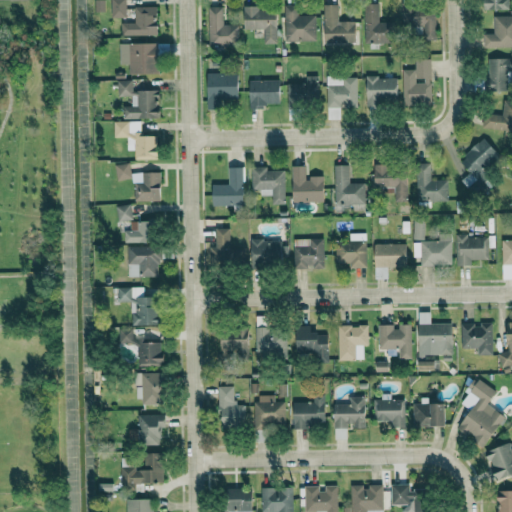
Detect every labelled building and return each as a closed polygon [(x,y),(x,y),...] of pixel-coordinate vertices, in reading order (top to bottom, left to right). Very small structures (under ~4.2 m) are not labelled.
[(111,0),(111,17),(125,17),(125,0),(111,0)] [(482,0),(483,10),(508,10),(507,0),(482,0)] [(379,3),(363,3),(364,43),(388,42),(388,19),(379,19),(379,3)] [(402,26),(422,25),(423,39),(435,38),(434,3),(401,5),(402,26)] [(297,4),(283,4),(284,41),(315,40),(315,14),(297,15),(297,4)] [(355,42),(354,21),(337,21),(337,4),(322,4),(323,43),(355,42)] [(243,29),(263,28),(263,44),(276,43),(276,9),(258,9),(258,5),(243,6),(243,29)] [(156,6),(134,6),(134,22),(120,23),(121,35),(157,35),(156,6)] [(238,24),(223,24),(222,6),(207,6),(208,46),(238,45),(238,24)] [(511,15),(492,16),(493,33),(483,34),(483,47),(511,46),(511,15)] [(157,42),(119,43),(119,64),(128,64),(128,73),(158,73),(157,42)] [(431,105),(431,59),(414,58),(414,69),(402,69),(402,104),(431,105)] [(486,58),(485,91),(507,92),(508,58),(486,58)] [(238,72),(206,73),(207,110),(221,110),(221,99),(238,98),(238,72)] [(287,83),(287,105),(317,105),(317,76),(305,76),(306,83),(287,83)] [(356,76),(326,76),(326,107),(357,107),(356,76)] [(366,105),(397,104),(397,76),(365,77),(366,105)] [(132,90),(132,80),(117,80),(117,96),(131,95),(131,106),(123,106),(123,118),(156,117),(155,89),(132,90)] [(279,80),(248,80),(249,105),(279,105),(279,80)] [(511,130),(511,100),(502,99),(502,114),(482,113),(482,129),(511,130)] [(113,121),(114,137),(126,137),(126,145),(134,145),(134,158),(157,158),(156,135),(140,136),(140,120),(113,121)] [(499,154),(483,137),(458,161),(469,172),(460,180),(467,188),(471,184),(482,195),(494,183),(482,170),(499,154)] [(114,165),(117,180),(131,178),(128,162),(114,165)] [(446,179),(430,180),(430,163),(416,163),(416,201),(447,201),(446,179)] [(363,183),(349,183),(349,165),(333,165),(334,204),(363,203),(363,183)] [(394,201),(405,201),(406,166),(375,165),(374,192),(394,193),(394,201)] [(284,170),(265,171),(265,166),(250,167),(251,190),(259,190),(259,195),(271,195),(271,204),(284,204),(284,170)] [(322,176),(305,176),(305,166),(291,166),(292,202),(323,201),(322,176)] [(243,205),(242,167),(227,167),(228,184),(211,184),(211,205),(243,205)] [(134,182),(134,201),(161,200),(160,172),(141,172),(142,182),(134,182)] [(115,206),(118,222),(132,219),(129,204),(115,206)] [(412,239),(423,239),(424,218),(413,218),(412,239)] [(124,243),(153,242),(153,221),(129,221),(129,231),(123,231),(124,243)] [(229,228),(214,228),(215,248),(209,248),(209,264),(243,264),(242,248),(229,249),(229,228)] [(366,267),(365,233),(348,233),(348,241),(335,241),(335,263),(348,263),(348,268),(366,267)] [(413,257),(420,257),(420,265),(451,265),(450,233),(438,233),(438,240),(412,241),(413,257)] [(470,260),(488,259),(487,235),(455,236),(456,265),(470,265),(470,260)] [(281,238),(250,239),(251,263),(282,262),(281,238)] [(293,268),(323,267),(322,238),(292,239),(293,268)] [(373,244),(374,267),(406,267),(406,243),(373,244)] [(127,276),(159,276),(158,246),(127,247),(127,276)] [(131,325),(155,324),(155,296),(147,296),(147,287),(117,287),(117,302),(131,301),(131,325)] [(499,366),(511,365),(511,322),(506,322),(507,352),(498,352),(499,366)] [(418,323),(417,355),(452,356),(452,324),(418,323)] [(492,354),(492,323),(460,324),(460,348),(477,348),(477,354),(492,354)] [(410,324),(395,324),(377,325),(378,349),(398,349),(398,360),(411,359),(410,324)] [(367,346),(367,325),(337,325),(338,360),(362,360),(362,346),(367,346)] [(286,355),(285,330),(267,331),(267,326),(254,327),(254,356),(286,355)] [(295,326),(295,352),(315,352),(315,363),(328,362),(327,333),(309,333),(309,326),(295,326)] [(248,357),(247,328),(219,328),(220,353),(235,352),(235,357),(248,357)] [(119,343),(133,343),(133,329),(119,329),(119,343)] [(162,342),(137,342),(137,366),(163,365),(162,342)] [(434,361),(418,361),(418,370),(434,370),(434,361)] [(136,405),(163,405),(162,372),(136,373),(136,405)] [(495,391),(474,377),(467,388),(470,390),(460,403),(469,410),(457,428),(484,446),(504,416),(487,404),(495,391)] [(217,386),(217,411),(221,411),(221,426),(243,426),(244,405),(233,405),(233,386),(217,386)] [(254,427),(284,426),(284,402),(274,402),(273,395),(254,396),(254,427)] [(292,426),(324,426),(324,396),(312,396),(312,402),(292,403),(292,426)] [(333,404),(333,428),(351,428),(364,428),(364,397),(349,396),(348,404),(333,404)] [(390,421),(391,427),(403,426),(403,399),(389,399),(389,396),(372,397),(373,421),(390,421)] [(444,403),(412,403),(412,426),(445,425),(444,403)] [(164,414),(138,415),(138,445),(160,444),(160,428),(164,428),(164,414)] [(485,451),(496,481),(511,474),(511,445),(510,446),(509,442),(485,451)] [(120,457),(120,490),(135,490),(135,482),(161,483),(162,453),(141,452),(141,470),(134,470),(134,458),(120,457)] [(350,511),(382,511),(382,485),(362,486),(362,484),(350,485),(350,511)] [(391,505),(405,505),(405,511),(432,511),(432,489),(409,490),(409,484),(390,484),(391,505)] [(337,511),(337,485),(321,485),(304,486),(304,511),(308,511),(315,511),(337,511)] [(277,511),(292,511),(292,487),(260,488),(260,511),(263,511),(277,511)] [(222,511),(251,511),(251,488),(222,489),(222,511)] [(511,511),(511,490),(496,491),(496,511),(511,511)] [(151,511),(152,499),(125,499),(125,511),(151,511)]
